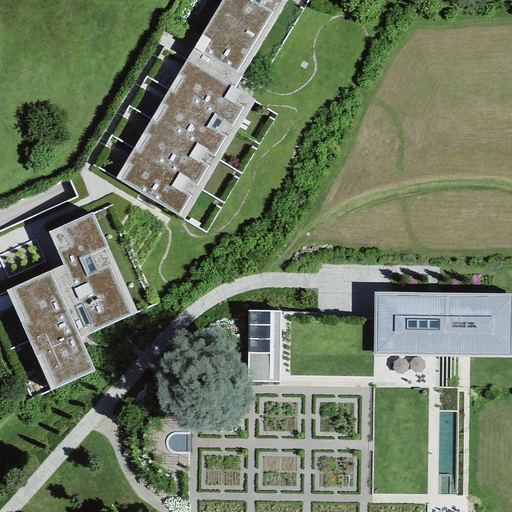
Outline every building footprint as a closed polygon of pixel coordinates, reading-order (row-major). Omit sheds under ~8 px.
[(221,0),(186,60),(234,89),(287,0),(221,0)] [(186,60),(167,90),(237,131),(254,101),(234,89),(186,60)] [(220,159),(237,131),(167,90),(150,118),(220,159)] [(202,188),(220,159),(150,118),(134,147),(202,188)] [(183,219),(202,188),(134,147),(115,178),(183,219)] [(48,232),(62,265),(5,290),(49,389),(94,370),(79,337),(136,313),(92,213),(48,232)] [(511,292),(374,292),(374,355),(511,355),(511,292)] [(248,311),(247,382),(279,382),(280,312),(248,311)]
